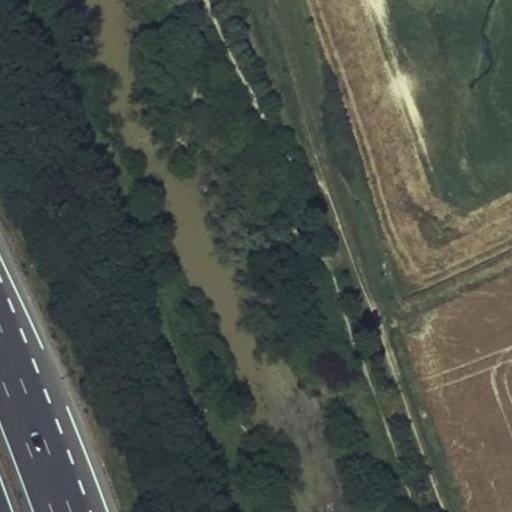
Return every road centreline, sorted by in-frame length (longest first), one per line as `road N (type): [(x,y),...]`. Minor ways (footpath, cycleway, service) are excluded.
road 1 (track): [(346,236),(442,511)]
road 2 (track): [(274,0),(346,236)]
road 3 (motorway): [(59,511),(0,357)]
